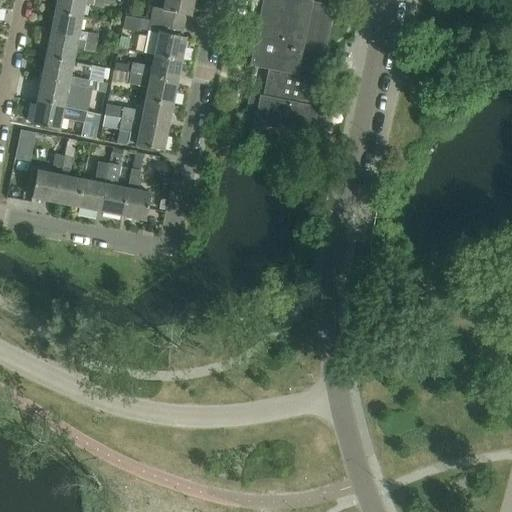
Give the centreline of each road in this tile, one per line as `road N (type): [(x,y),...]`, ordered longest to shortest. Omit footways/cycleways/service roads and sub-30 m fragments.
road 1 (unclassified): [(341,398),(326,312),(329,280),(386,0)]
road 2 (unclassified): [(0,352),(92,397),(158,415),(230,417),(341,398)]
road 3 (residential): [(163,249),(218,0)]
road 4 (residential): [(163,249),(0,217)]
road 5 (residential): [(0,121),(24,0)]
